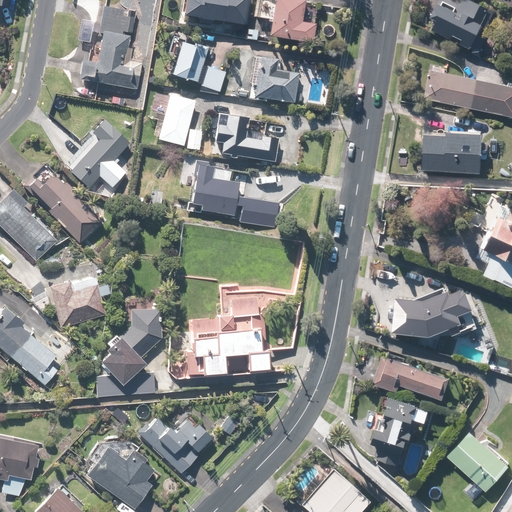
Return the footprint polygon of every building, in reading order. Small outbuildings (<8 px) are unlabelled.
[(187,0),(185,12),(247,22),(250,0),(187,0)] [(280,0),(275,33),(316,40),(319,22),(305,20),(308,0),(280,0)] [(465,0),(459,4),(451,0),(439,0),(433,15),(440,18),(434,30),(472,48),(491,9),(472,0),(465,0)] [(261,30),(250,28),(248,38),(260,40),(261,30)] [(84,57),(80,76),(137,88),(140,76),(133,74),(134,67),(124,65),(130,34),(104,29),(98,60),(84,57)] [(209,48),(184,39),(173,71),(201,80),(200,84),(219,91),(226,71),(203,64),(209,48)] [(262,54),(254,94),(294,101),(299,73),(276,69),(278,57),(262,54)] [(511,85),(432,69),(427,99),(511,115),(511,85)] [(139,94),(122,89),(119,104),(135,108),(139,94)] [(196,99),(170,92),(159,136),(184,143),(196,99)] [(223,140),(221,150),(275,160),(279,137),(247,131),(250,116),(229,112),(227,124),(219,122),(216,139),(223,140)] [(106,119),(65,163),(90,185),(99,175),(113,187),(127,171),(114,159),(130,141),(106,119)] [(201,130),(189,128),(186,147),(198,149),(201,130)] [(425,130),(424,168),(482,170),(483,132),(425,130)] [(203,202),(202,207),(260,218),(263,200),(237,195),(240,181),(212,176),(214,164),(208,163),(209,160),(196,157),(193,173),(197,174),(192,200),(203,202)] [(34,174),(24,184),(80,241),(103,218),(56,170),(43,183),(34,174)] [(15,186),(0,200),(0,222),(37,260),(58,240),(24,205),(29,200),(15,186)] [(500,214),(486,247),(495,251),(486,272),(511,283),(511,209),(511,210),(508,218),(500,214)] [(71,278),(50,284),(63,326),(106,313),(96,282),(74,289),(71,278)] [(394,330),(432,334),(464,321),(460,313),(476,306),(469,289),(464,287),(452,292),(450,288),(428,297),(398,294),(394,330)] [(264,347),(262,311),(258,311),(257,297),(232,298),(232,312),(251,311),(252,325),(232,326),(232,311),(220,312),(220,316),(193,317),(195,349),(186,350),(187,373),(227,371),(226,352),(249,350),(250,365),(270,364),(269,347),(264,347)] [(0,343),(45,383),(57,369),(49,362),(57,354),(22,323),(25,319),(8,304),(0,313),(0,343)] [(131,307),(132,325),(99,355),(124,381),(147,360),(142,354),(161,336),(161,307),(131,307)] [(451,376),(383,355),(374,384),(397,391),(400,384),(444,397),(451,376)] [(419,405),(390,396),(383,417),(380,416),(373,441),(378,443),(374,457),(401,465),(419,405)] [(147,420),(138,429),(180,470),(198,453),(196,451),(213,434),(199,420),(195,425),(182,412),(168,425),(158,416),(150,424),(147,420)] [(229,414),(220,427),(229,433),(238,420),(229,414)] [(510,464),(471,430),(449,455),(487,489),(510,464)] [(39,442),(0,433),(0,476),(8,478),(9,472),(31,477),(39,442)] [(108,444),(87,472),(135,506),(152,483),(146,479),(155,467),(145,460),(148,457),(134,446),(126,457),(108,444)] [(360,511),(373,498),(336,466),(305,502),(316,511),(315,511),(360,511)] [(86,511),(59,485),(34,511),(35,511),(86,511)]
